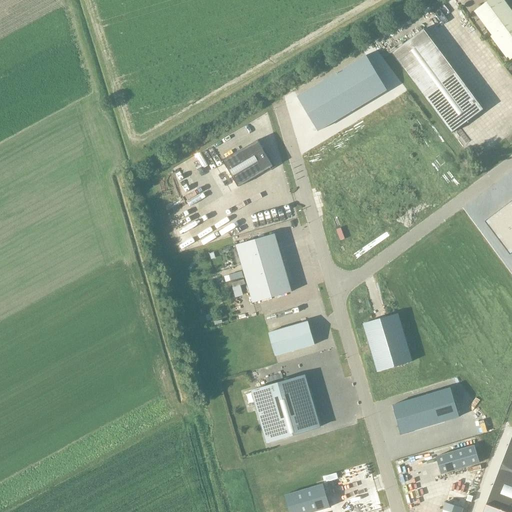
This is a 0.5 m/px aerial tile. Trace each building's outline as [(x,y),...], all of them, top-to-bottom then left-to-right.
[(511,13),(502,0),(489,0),(473,12),(509,60),(511,58),(511,13)] [(482,110),(423,30),(391,54),(450,134),(482,110)] [(366,55),(297,97),(318,131),(387,90),(366,55)] [(272,167),(256,141),(222,162),(237,188),(272,167)] [(511,252),(511,200),(484,221),(509,255),(511,252)] [(202,229),(199,223),(188,228),(186,222),(173,228),(182,246),(193,241),(191,235),(202,229)] [(275,234),(236,245),(252,303),(291,292),(275,234)] [(243,276),(228,280),(232,294),(247,290),(243,276)] [(378,303),(358,310),(361,317),(380,309),(378,303)] [(412,362),(397,314),(363,324),(377,372),(412,362)] [(268,333),(275,356),(314,345),(307,322),(268,333)] [(317,428),(302,376),(254,390),(269,442),(317,428)] [(459,417),(450,388),(392,405),(401,434),(459,417)] [(511,511),(511,434),(482,511),(511,511)] [(474,446),(435,457),(441,475),(479,463),(474,446)] [(322,484),(284,496),(288,511),(314,511),(329,508),(322,484)] [(461,511),(463,508),(445,503),(442,511),(461,511)]
